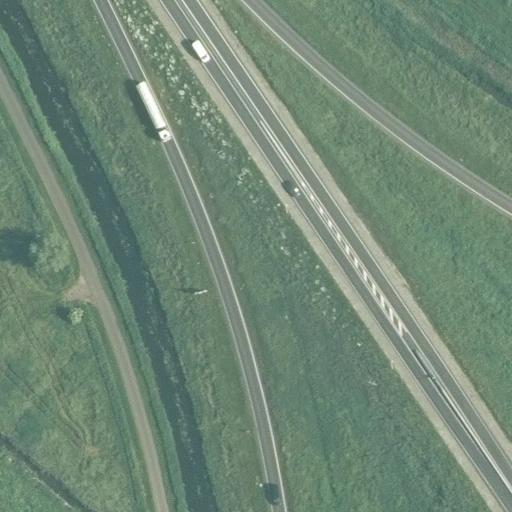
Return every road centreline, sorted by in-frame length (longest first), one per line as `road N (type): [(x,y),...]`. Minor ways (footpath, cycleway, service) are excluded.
road 1 (trunk): [(97,0),(201,225),(257,401),(278,511)]
road 2 (unclassified): [(161,511),(103,306),(0,85)]
road 3 (trunk): [(511,210),(403,137),(250,0)]
road 4 (trunk): [(358,267),(178,0)]
road 5 (trunk): [(358,267),(396,340),(511,509)]
road 6 (trunk): [(511,475),(413,329),(358,267)]
